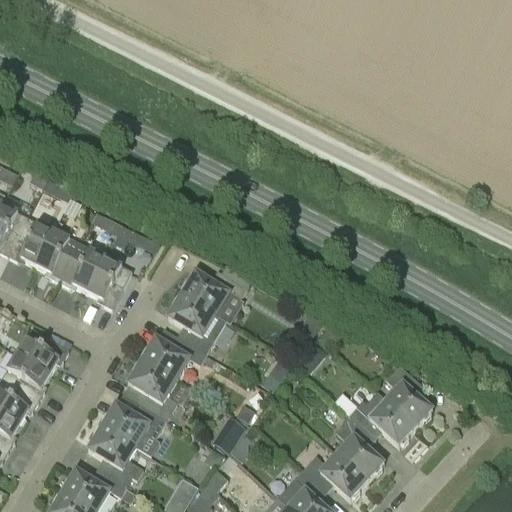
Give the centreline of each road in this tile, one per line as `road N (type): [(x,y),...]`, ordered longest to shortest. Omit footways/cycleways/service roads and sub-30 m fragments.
road 1 (primary): [(511,340),(310,226),(0,70)]
road 2 (unclassified): [(511,241),(26,0)]
road 3 (residential): [(15,511),(113,346)]
road 4 (residential): [(113,346),(0,287)]
